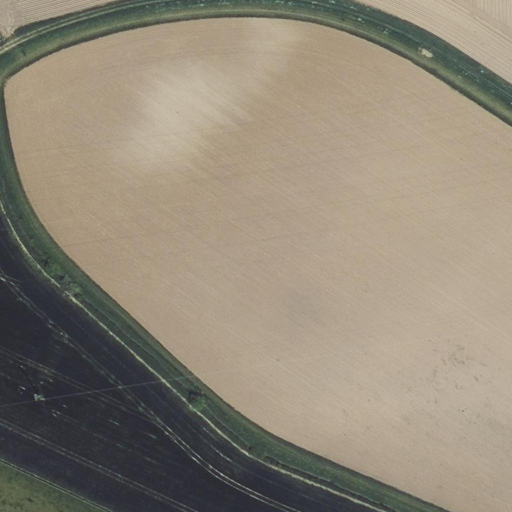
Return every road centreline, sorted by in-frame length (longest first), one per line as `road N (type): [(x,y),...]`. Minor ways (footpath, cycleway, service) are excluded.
road 1 (track): [(305,0),(397,29),(511,97)]
road 2 (track): [(0,53),(80,18),(166,0)]
